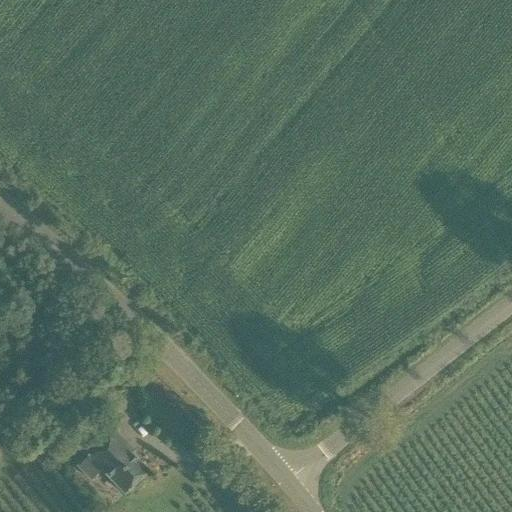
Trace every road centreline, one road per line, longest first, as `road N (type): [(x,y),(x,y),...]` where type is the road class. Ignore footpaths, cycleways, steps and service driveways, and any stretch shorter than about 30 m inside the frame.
road 1 (unclassified): [(288,471),(235,409),(0,194)]
road 2 (unclassified): [(288,471),(511,298)]
